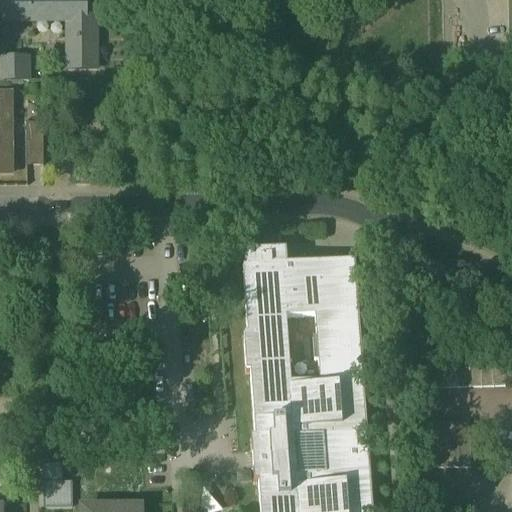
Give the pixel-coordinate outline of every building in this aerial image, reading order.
[(10,0),(10,20),(70,18),(71,71),(97,70),(96,16),(88,17),(87,0),(10,0)] [(31,58),(0,58),(0,83),(31,83),(31,58)] [(0,175),(12,176),(11,96),(0,96),(0,175)] [(43,125),(26,125),(27,168),(44,168),(43,125)] [(367,511),(357,367),(361,367),(356,297),(352,297),(350,263),(286,268),(285,253),(244,256),(245,271),(243,271),(248,338),(244,339),(246,375),(250,375),(255,442),(251,442),(254,486),(258,486),(260,511),(367,511)] [(494,389),(493,366),(481,367),(482,389),(494,389)] [(506,389),(505,366),(493,366),(494,389),(506,389)] [(458,367),(446,368),(446,391),(458,390),(458,367)] [(469,367),(458,367),(458,390),(470,390),(469,367)] [(481,367),(469,367),(470,390),(482,389),(481,367)] [(435,391),(434,368),(422,368),(423,391),(435,391)] [(446,368),(434,368),(435,391),(446,391),(446,368)] [(459,424),(447,425),(447,448),(459,447),(459,424)] [(471,447),(471,424),(459,424),(459,447),(471,447)] [(436,448),(435,425),(423,425),(424,448),(436,448)] [(447,425),(435,425),(436,448),(447,448),(447,425)] [(460,471),(459,447),(447,448),(448,471),(460,471)] [(472,470),(471,447),(459,447),(460,471),(472,470)] [(436,471),(436,448),(424,448),(424,471),(436,471)] [(447,448),(436,448),(436,471),(448,471),(447,448)] [(460,511),(461,503),(449,504),(449,511),(460,511)]
